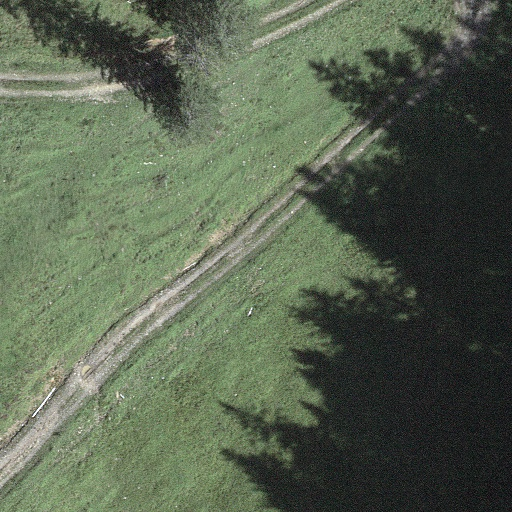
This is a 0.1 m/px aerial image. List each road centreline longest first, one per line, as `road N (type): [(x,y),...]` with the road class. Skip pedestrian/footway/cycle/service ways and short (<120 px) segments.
road 1 (track): [(0,471),(119,339),(448,59),(465,39),(475,0)]
road 2 (track): [(326,0),(207,55),(117,78),(0,77)]
